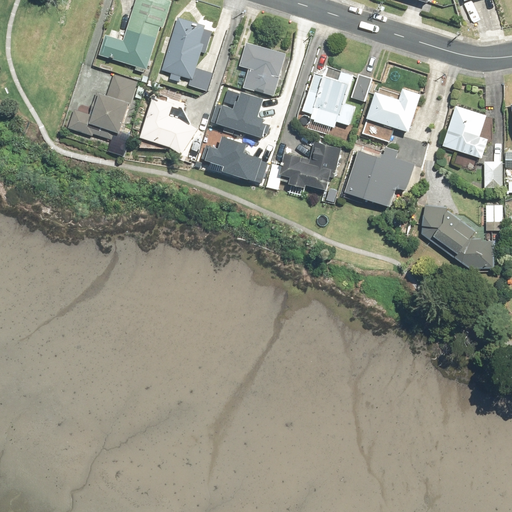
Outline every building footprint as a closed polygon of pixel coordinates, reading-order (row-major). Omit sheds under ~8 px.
[(108,35),(102,55),(138,67),(137,70),(148,74),(163,28),(166,28),(175,2),(170,0),(139,0),(126,41),(108,35)] [(185,77),(193,79),(191,85),(210,91),(215,73),(199,68),(211,27),(180,18),(165,71),(173,73),(171,79),(183,83),(185,77)] [(246,88),(279,96),(291,52),(248,41),(242,66),(251,68),(246,88)] [(347,103),(356,74),(328,66),(325,76),(317,73),(305,112),(314,115),(310,129),(349,140),(359,107),(347,103)] [(77,109),(70,128),(95,138),(97,134),(117,141),(120,133),(123,134),(136,99),(141,86),(142,83),(116,73),(108,95),(103,93),(95,116),(77,109)] [(374,77),(361,74),(355,99),(369,102),(374,77)] [(403,101),(378,93),(370,118),(412,132),(425,95),(407,89),(403,101)] [(220,102),(214,118),(265,135),(270,122),(266,121),(267,116),(260,114),(265,97),(243,90),(237,108),(220,102)] [(183,109),(185,102),(167,97),(165,103),(152,99),(140,137),(169,146),(181,153),(196,129),(189,125),(183,109)] [(459,106),(446,142),(483,155),(490,135),(481,132),(487,115),(459,106)] [(208,143),(203,156),(227,164),(225,170),(262,183),(271,159),(248,151),(251,142),(227,134),(222,148),(208,143)] [(310,160),(286,154),(281,174),(291,177),(290,184),(305,188),(306,185),(327,190),(330,178),(335,179),(342,147),(314,140),(310,160)] [(480,158),(457,150),(452,166),(475,173),(480,158)] [(354,177),(350,176),(343,197),(365,203),(367,199),(405,210),(418,166),(385,156),(384,159),(362,152),(354,177)] [(505,161),(486,161),(487,189),(505,188),(505,161)] [(507,207),(488,206),(488,231),(506,231),(507,207)] [(497,270),(497,241),(489,241),(450,210),(450,207),(426,207),(425,240),(432,240),(463,263),(463,268),(497,270)]
